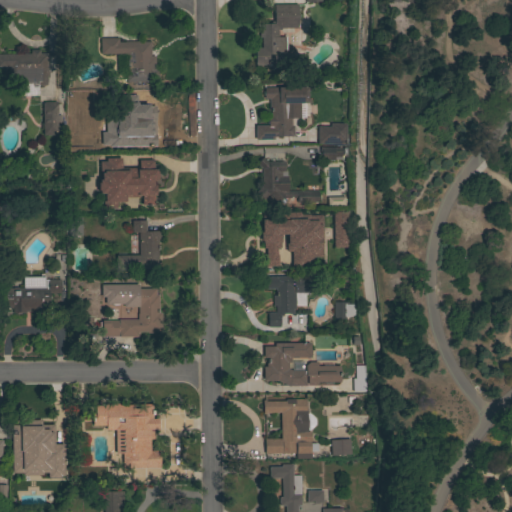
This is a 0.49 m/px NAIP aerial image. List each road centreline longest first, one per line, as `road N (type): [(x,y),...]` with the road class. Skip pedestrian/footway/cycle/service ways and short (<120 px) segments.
road 1 (residential): [(208,511),(203,0)]
road 2 (residential): [(209,377),(0,372)]
road 3 (residential): [(144,0),(20,0)]
